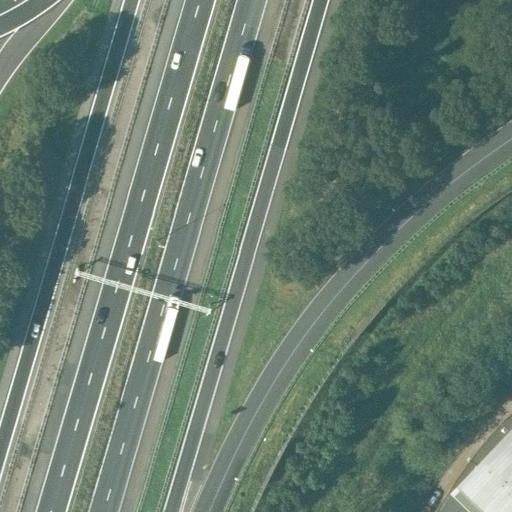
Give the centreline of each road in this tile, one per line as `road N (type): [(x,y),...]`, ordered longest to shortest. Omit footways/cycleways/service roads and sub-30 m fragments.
road 1 (motorway): [(169,511),(320,0)]
road 2 (motorway): [(103,511),(253,0)]
road 3 (motorway): [(199,0),(49,511)]
road 4 (motorway): [(199,511),(234,432),(325,296),(392,219),(511,127)]
road 5 (motorway): [(131,0),(0,448)]
